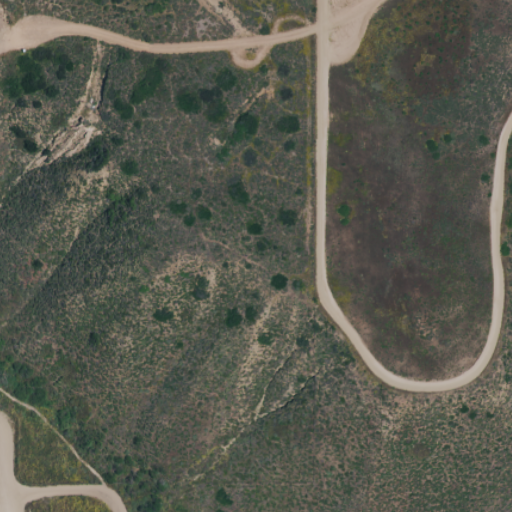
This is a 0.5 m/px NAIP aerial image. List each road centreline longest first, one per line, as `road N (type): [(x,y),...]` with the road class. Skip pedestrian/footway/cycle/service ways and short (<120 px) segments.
road 1 (track): [(325,24),(325,299),(393,387),(463,393),(499,345),(499,145)]
road 2 (track): [(325,24),(215,45),(127,44),(61,27),(13,40)]
road 3 (track): [(499,145),(511,122),(325,24)]
